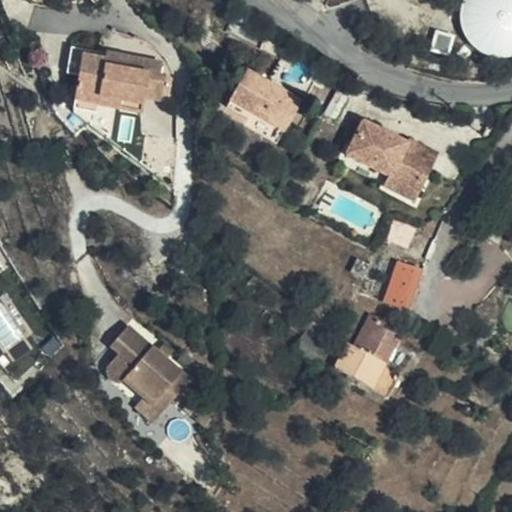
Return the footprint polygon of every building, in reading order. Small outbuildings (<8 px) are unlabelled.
[(511,0),(457,0),(479,60),(511,48),(511,0)] [(433,57),(450,61),(454,42),(437,39),(433,57)] [(113,61),(114,53),(60,44),(55,71),(66,73),(71,52),(113,61)] [(303,101),(319,73),(283,51),(266,78),(303,101)] [(154,61),(114,53),(113,61),(71,52),(66,73),(60,104),(89,109),(91,101),(93,92),(113,96),(115,89),(138,93),(155,96),(160,73),(151,73),(154,61)] [(274,144),(298,103),(247,72),(223,113),(274,144)] [(135,110),(138,93),(115,89),(113,96),(93,92),(91,101),(135,110)] [(343,133),(356,140),(366,123),(352,116),(343,133)] [(366,123),(356,140),(354,146),(383,162),(388,153),(401,160),(396,169),(390,181),(418,197),(441,153),(421,142),(419,145),(369,118),(366,123)] [(383,162),(354,146),(347,158),(383,178),(379,184),(414,203),(418,197),(390,181),(396,169),(383,162)] [(388,153),(383,162),(396,169),(401,160),(388,153)] [(382,301),(406,310),(420,270),(397,262),(382,301)] [(178,378),(156,353),(147,343),(123,318),(102,336),(109,345),(103,352),(100,355),(97,359),(94,363),(94,367),(93,372),(100,376),(104,378),(107,378),(112,377),(115,373),(132,391),(148,407),(178,378)] [(371,385),(385,361),(399,334),(369,318),(352,349),(348,348),(337,367),(371,385)] [(330,351),(305,333),(295,349),(318,368),(330,351)] [(147,343),(156,353),(164,346),(155,337),(147,343)] [(138,416),(148,407),(132,391),(122,399),(138,416)]
